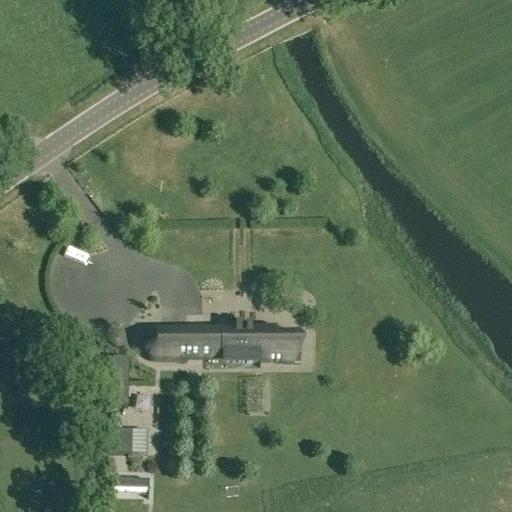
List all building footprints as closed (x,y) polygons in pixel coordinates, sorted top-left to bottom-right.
[(60,262),(97,273),(102,258),(65,247),(60,262)] [(276,327),(158,329),(155,329),(152,330),(151,330),(148,332),(146,334),(144,336),(142,339),(141,341),(141,344),(141,346),(141,349),(142,352),(143,354),(145,357),(148,360),(152,362),(155,362),(157,363),(221,363),(221,369),(259,369),(259,366),(294,366),(294,334),(276,334),(276,327)] [(108,384),(108,407),(127,407),(128,385),(108,384)] [(111,455),(130,455),(130,432),(120,432),(113,432),(111,432),(111,455)] [(148,482),(111,481),(110,495),(148,495),(148,482)]
